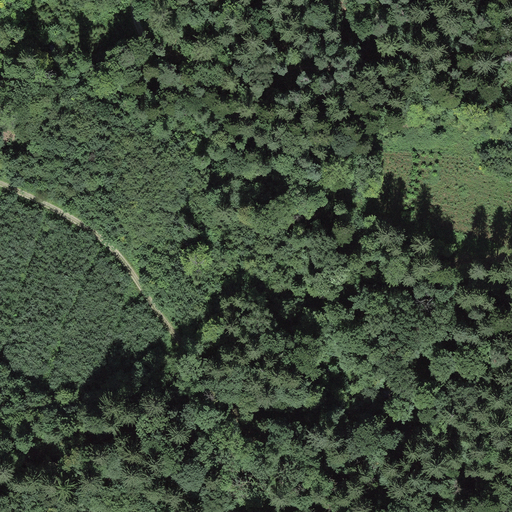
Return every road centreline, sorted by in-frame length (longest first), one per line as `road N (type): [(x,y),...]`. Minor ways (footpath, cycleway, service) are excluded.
road 1 (track): [(310,511),(169,331),(122,256),(89,229),(0,183)]
road 2 (track): [(135,0),(143,35),(171,51),(257,72),(340,64),(368,52),(389,0)]
